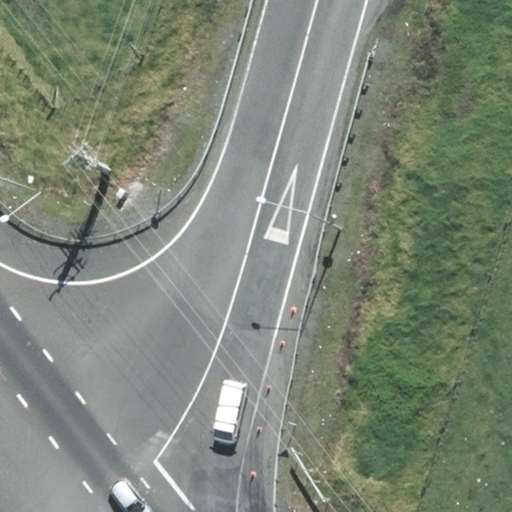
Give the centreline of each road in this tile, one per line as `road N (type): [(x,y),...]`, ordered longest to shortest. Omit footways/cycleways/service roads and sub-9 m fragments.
road 1 (tertiary): [(136,490),(212,334),(252,227),(318,0)]
road 2 (trunk): [(0,314),(136,490)]
